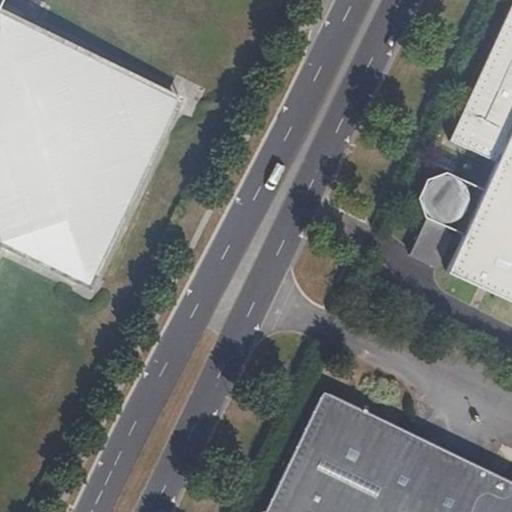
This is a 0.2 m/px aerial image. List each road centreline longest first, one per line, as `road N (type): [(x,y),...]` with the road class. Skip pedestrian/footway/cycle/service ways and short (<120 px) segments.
road 1 (tertiary): [(355,0),(94,511)]
road 2 (tertiary): [(153,511),(403,0)]
